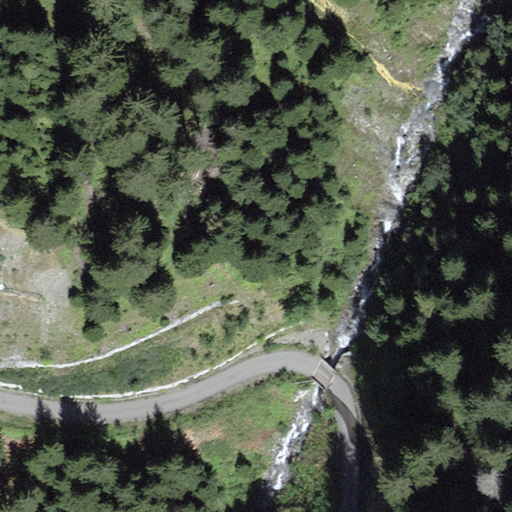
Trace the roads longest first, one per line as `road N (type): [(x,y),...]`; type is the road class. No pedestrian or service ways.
road 1 (track): [(307,363),(284,361),(91,410),(0,402)]
road 2 (track): [(341,511),(351,414),(336,380)]
